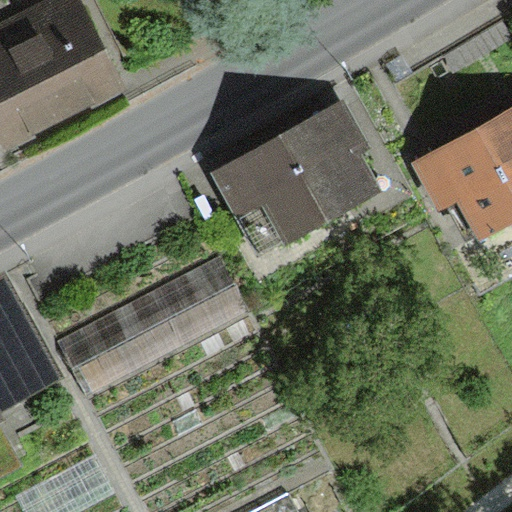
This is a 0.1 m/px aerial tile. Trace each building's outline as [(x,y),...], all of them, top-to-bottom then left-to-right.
[(127,99),(77,0),(60,0),(15,23),(0,30),(0,145),(7,160),(127,99)] [(372,152),(344,100),(237,158),(213,171),(240,220),(262,208),(286,252),(383,199),(361,158),(372,152)] [(511,109),(438,149),(413,162),(441,213),(459,203),(481,243),(511,226),(511,109)] [(104,316),(127,371),(258,316),(235,262),(104,316)] [(0,284),(0,433),(4,431),(0,425),(66,389),(7,280),(0,284)]
